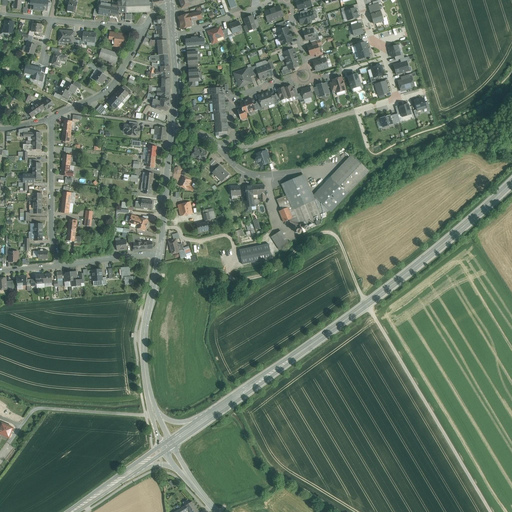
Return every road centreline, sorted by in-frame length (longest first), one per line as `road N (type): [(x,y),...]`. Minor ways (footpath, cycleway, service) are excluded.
road 1 (secondary): [(204,418),(366,304),(511,184)]
road 2 (track): [(491,511),(357,285)]
road 3 (residential): [(396,98),(223,152)]
road 4 (tertiary): [(154,415),(143,338),(159,253)]
road 5 (residential): [(51,117),(52,231),(62,265)]
road 6 (residential): [(146,28),(108,89),(51,117)]
road 7 (residential): [(305,74),(233,98),(232,136),(218,147)]
road 8 (tertiary): [(159,253),(172,125)]
